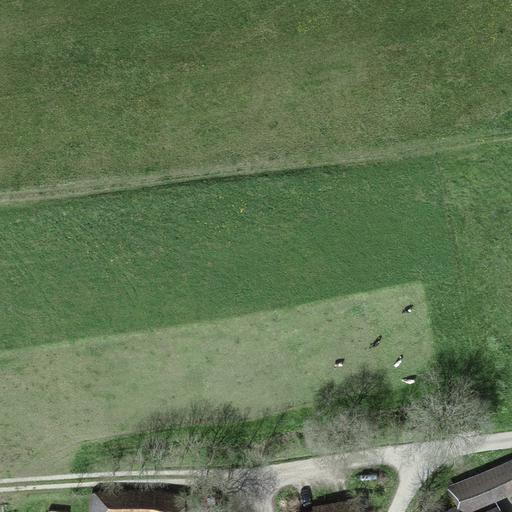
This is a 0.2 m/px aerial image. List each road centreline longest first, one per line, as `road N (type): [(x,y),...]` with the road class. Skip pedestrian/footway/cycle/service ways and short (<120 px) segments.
road 1 (track): [(264,473),(0,488)]
road 2 (unclassified): [(264,473),(511,440)]
